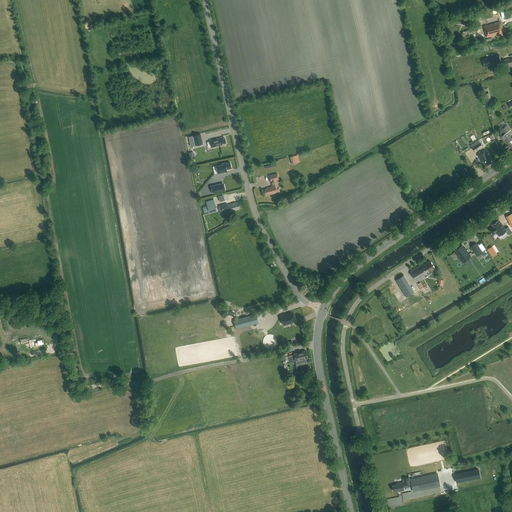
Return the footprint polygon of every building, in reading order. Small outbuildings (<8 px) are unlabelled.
[(502,34),(502,33),(504,32),(503,28),(501,29),(501,26),(500,26),(499,22),(483,26),(486,37),(497,35),(502,34)] [(465,32),(466,35),(471,33),(472,37),(474,36),(473,33),(478,31),(477,28),(465,32)] [(511,64),(511,63),(511,58),(509,60),(509,59),(501,61),(500,57),(485,61),(486,65),(492,63),(493,67),(502,64),(503,67),(511,65),(511,64)] [(510,129),(507,125),(501,129),(504,134),(500,136),(502,139),(506,145),(504,146),(507,149),(510,147),(510,148),(511,146),(511,144),(511,139),(507,131),(510,129)] [(203,144),(200,134),(189,137),(191,147),(203,144)] [(222,138),(214,140),(209,141),(211,148),(222,145),(222,144),(226,143),(225,138),(222,139),(222,138)] [(470,145),(474,152),(482,146),(478,140),(470,145)] [(485,149),(477,155),(484,166),(491,162),(488,157),(489,156),(486,153),(487,152),(485,149)] [(218,174),(226,172),(227,172),(226,169),(231,168),(230,163),(225,164),(225,163),(216,165),(218,174)] [(264,190),(266,195),(268,194),(268,195),(280,192),(277,180),(279,179),(277,174),(268,176),(270,182),(271,182),(272,186),(266,188),(267,189),(264,190)] [(225,191),(224,184),(211,187),(213,194),(225,191)] [(204,215),(217,211),(213,199),(205,202),(207,206),(202,208),(204,215)] [(238,202),(227,205),(227,203),(219,206),(219,207),(220,211),(221,212),(229,210),(229,212),(240,209),(239,207),(241,207),(240,203),(238,203),(238,202)] [(498,219),(491,225),(492,227),(489,230),(492,235),(496,232),(499,236),(506,231),(508,235),(511,232),(508,227),(505,229),(498,219)] [(470,247),(477,256),(477,257),(483,253),(482,253),(476,243),(470,247)] [(461,245),(454,250),(456,253),(455,253),(456,253),(459,257),(459,258),(462,262),(471,256),(470,256),(466,250),(465,250),(464,249),(465,248),(464,248),(461,245),(462,245),(461,245)] [(416,282),(425,277),(425,278),(427,276),(427,275),(432,272),(431,271),(434,269),(430,261),(424,264),(423,263),(424,263),(423,263),(410,271),(416,282)] [(414,292),(405,274),(396,279),(406,297),(414,292)] [(285,314),(280,316),(283,325),(294,321),(292,313),(285,315),(285,314)] [(250,316),(236,320),(238,328),(253,324),(250,316)] [(43,337),(30,340),(31,347),(45,345),(43,337)] [(289,363),(295,361),(295,362),(307,359),(307,358),(307,357),(307,356),(306,356),(305,351),(293,354),(293,355),(291,355),(290,352),(287,353),(287,354),(281,355),(283,362),(289,361),(289,363)] [(455,475),(456,483),(480,478),(478,470),(455,475)] [(392,486),(393,491),(398,490),(398,491),(400,490),(400,491),(403,490),(403,487),(404,486),(404,487),(412,485),(413,491),(440,486),(437,473),(410,479),(409,479),(409,478),(403,479),(403,482),(396,484),(396,485),(392,486)]
